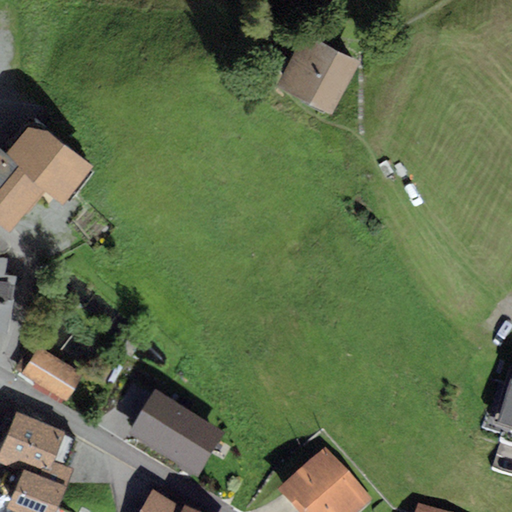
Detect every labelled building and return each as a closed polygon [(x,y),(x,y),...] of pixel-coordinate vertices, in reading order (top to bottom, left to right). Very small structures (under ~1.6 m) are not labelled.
[(274,82),(332,111),(360,55),(302,27),(274,82)] [(5,154),(48,190),(63,203),(93,168),(34,119),(5,154)] [(48,190),(5,154),(0,149),(0,225),(10,234),(48,190)] [(0,328),(6,330),(14,275),(4,274),(6,258),(0,256),(0,328)] [(21,373),(38,346),(32,342),(15,369),(21,373)] [(83,373),(38,346),(21,373),(66,400),(83,373)] [(511,385),(496,438),(511,442),(511,385)] [(225,440),(156,400),(131,442),(200,482),(225,440)] [(75,438),(16,413),(0,451),(0,462),(22,472),(23,468),(66,486),(73,469),(65,465),(75,438)] [(325,450),(275,496),(289,511),(365,511),(375,503),(325,450)] [(23,468),(22,472),(7,508),(17,511),(54,511),(66,486),(23,468)] [(181,511),(152,495),(142,511),(181,511)]
